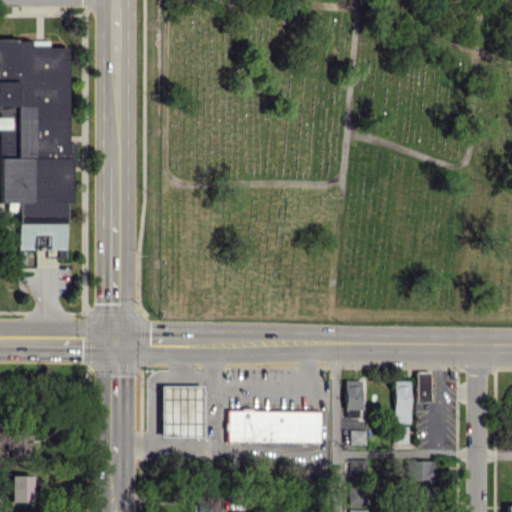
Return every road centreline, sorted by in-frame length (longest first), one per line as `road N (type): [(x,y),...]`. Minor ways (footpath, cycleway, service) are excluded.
road 1 (secondary): [(196,340),(511,343)]
road 2 (secondary): [(117,167),(116,339)]
road 3 (residential): [(476,511),(476,343)]
road 4 (secondary): [(116,339),(114,475)]
